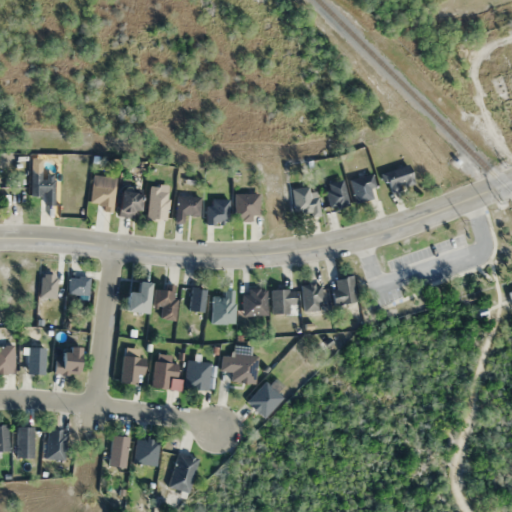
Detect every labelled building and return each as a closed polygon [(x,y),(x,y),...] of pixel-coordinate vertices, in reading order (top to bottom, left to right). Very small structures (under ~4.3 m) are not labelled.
[(511,68),(491,74),(507,126),(511,124),(511,68)] [(389,191),(413,185),(408,164),(383,171),(389,191)] [(30,167),(30,195),(43,195),(43,205),(54,205),(54,175),(45,175),(45,167),(30,167)] [(375,197),(370,174),(349,179),(354,202),(375,197)] [(324,183),(330,208),(348,204),(342,179),(324,183)] [(110,213),(115,188),(92,183),(88,201),(101,203),(100,211),(110,213)] [(146,218),(166,220),(169,188),(150,185),(146,218)] [(304,217),(317,216),(313,185),(290,188),(293,212),(303,211),(304,217)] [(138,192),(118,191),(118,216),(138,217),(138,192)] [(233,221),(257,221),(257,193),(233,193),(233,221)] [(183,222),(183,215),(199,215),(199,195),(175,195),(175,222),(183,222)] [(229,199),(207,199),(207,222),(229,222),(229,199)] [(88,276),(67,276),(67,295),(88,294),(88,276)] [(334,304),(356,302),(353,276),(331,278),(334,304)] [(125,292),(125,312),(147,312),(147,281),(136,281),(137,292),(125,292)] [(159,317),(171,320),(178,286),(165,283),(164,290),(155,288),(152,305),(161,307),(159,317)] [(301,284),(302,310),(321,310),(321,284),(301,284)] [(188,310),(204,312),(206,288),(191,286),(188,310)] [(266,288),(243,288),(243,315),(266,315),(266,288)] [(271,289),(271,313),(289,313),(289,305),(294,305),(294,289),(271,289)] [(235,291),(211,291),(211,324),(235,324),(235,291)] [(476,308),(485,305),(488,314),(479,317),(476,308)] [(0,344),(0,373),(15,373),(15,345),(0,344)] [(43,347),(26,347),(26,373),(43,373),(43,347)] [(78,347),(68,347),(67,353),(57,353),(56,373),(78,374),(78,347)] [(254,383),(257,356),(221,353),(220,370),(231,371),(230,381),(254,383)] [(143,357),(122,356),(120,382),(140,384),(143,357)] [(210,362),(186,360),(184,387),(207,390),(210,362)] [(177,363),(153,361),(151,388),(169,389),(170,379),(176,379),(177,363)] [(245,402),(264,419),(283,398),(264,381),(245,402)] [(0,451),(8,452),(7,425),(0,424),(0,451)] [(32,427),(15,427),(15,458),(32,458),(32,427)] [(65,430),(45,430),(45,459),(65,459),(65,430)] [(125,468),(128,437),(111,435),(107,465),(125,468)] [(158,440),(135,438),(132,464),(156,466),(158,440)] [(198,458),(178,452),(167,486),(187,492),(198,458)]
